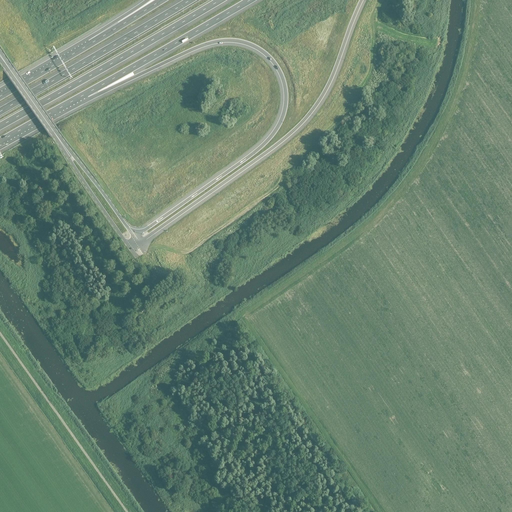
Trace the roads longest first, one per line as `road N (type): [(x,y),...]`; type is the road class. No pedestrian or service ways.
road 1 (motorway): [(85,93),(225,40),(269,56),(284,83),(273,134),(134,237)]
road 2 (motorway): [(138,243),(305,121),(362,0)]
road 3 (motorway): [(0,126),(220,0)]
road 4 (motorway): [(190,0),(0,111)]
road 5 (motorway): [(85,93),(249,0)]
road 6 (secondary): [(60,142),(128,246)]
road 7 (secondary): [(134,237),(60,142)]
